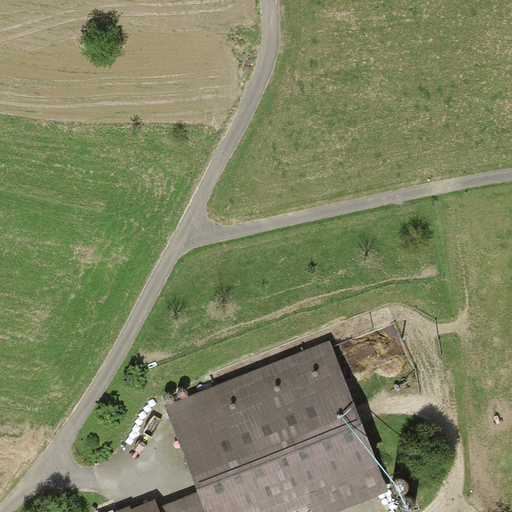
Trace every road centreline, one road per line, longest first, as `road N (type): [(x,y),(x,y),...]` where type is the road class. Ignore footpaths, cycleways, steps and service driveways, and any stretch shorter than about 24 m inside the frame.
road 1 (track): [(2,511),(119,348),(185,235),(262,75),(269,0)]
road 2 (track): [(185,235),(511,178)]
